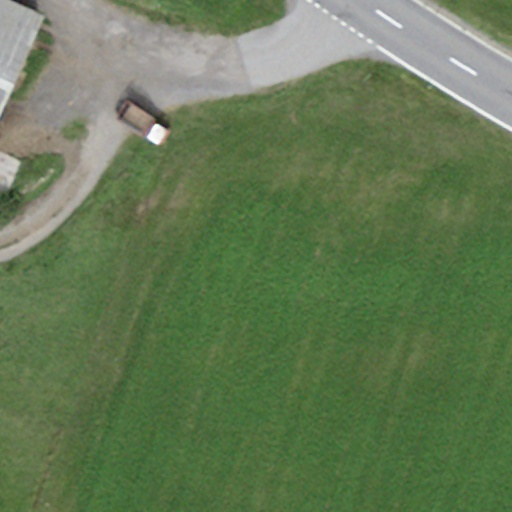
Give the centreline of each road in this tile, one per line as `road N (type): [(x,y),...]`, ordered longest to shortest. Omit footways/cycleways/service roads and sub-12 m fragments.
road 1 (track): [(366,6),(299,51),(152,43),(77,0)]
road 2 (primary): [(357,0),(511,95)]
road 3 (track): [(81,190),(152,43)]
